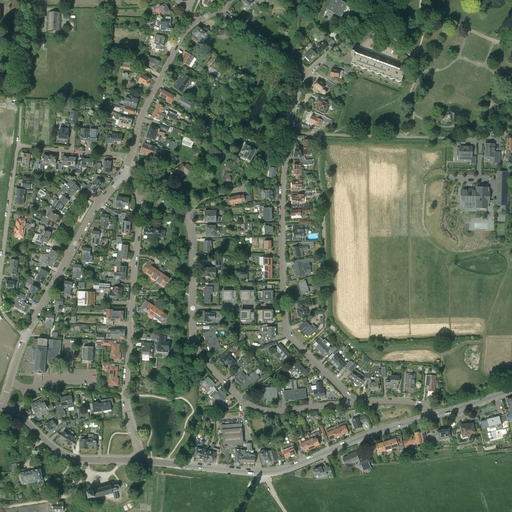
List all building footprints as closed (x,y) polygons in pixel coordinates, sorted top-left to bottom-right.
[(250,7),(253,9),(256,5),(253,3),(251,1),(251,0),(250,0),(242,0),(242,1),(246,5),(245,7),(248,9),(250,7),(250,8),(250,7)] [(330,0),(326,8),(340,16),(348,3),(341,0),(330,0)] [(159,8),(162,15),(169,11),(165,4),(161,6),(159,4),(153,7),(155,10),(159,8)] [(48,13),(48,30),(60,31),(60,13),(48,13)] [(32,29),(42,30),(42,18),(32,17),(32,29)] [(156,22),(156,25),(157,26),(161,26),(161,31),(172,31),(172,27),(170,26),(171,20),(158,20),(158,22),(157,22),(156,22)] [(351,64),(401,82),(405,72),(403,72),(404,67),(401,66),(399,70),(355,55),(355,53),(354,52),(353,51),(352,51),(372,32),(371,31),(374,27),(371,24),(367,29),(348,47),(351,51),(351,52),(350,53),(351,55),(352,56),(352,57),(353,58),(351,64)] [(198,27),(192,34),(202,42),(205,39),(206,39),(207,39),(208,38),(208,37),(208,36),(207,36),(206,34),(198,27)] [(218,36),(224,39),(226,38),(229,35),(228,33),(226,30),(220,31),(218,36)] [(155,49),(162,50),(162,48),(163,48),(163,46),(164,46),(166,39),(163,38),(163,37),(160,36),(160,37),(156,36),(154,42),(156,43),(155,49)] [(316,47),(320,53),(328,47),(323,42),(321,44),(319,42),(318,42),(317,43),(317,44),(318,46),(316,47)] [(304,56),(310,62),(317,55),(311,50),(304,56)] [(180,62),(189,67),(195,58),(186,52),(181,61),(180,62)] [(153,61),(150,67),(155,70),(160,62),(154,59),(151,57),(149,60),(153,61)] [(330,77),(333,78),(334,76),(338,77),(339,74),(340,74),(340,71),(331,69),(330,77)] [(149,82),(150,79),(142,75),(138,73),(137,76),(135,79),(137,80),(139,81),(138,81),(139,82),(139,83),(141,84),(142,83),(147,86),(147,85),(148,85),(149,84),(149,83),(149,82)] [(173,86),(183,94),(193,80),(183,73),(173,86)] [(318,90),(324,95),(329,88),(334,88),(335,86),(328,81),(325,85),(318,80),(314,86),(318,89),(318,90)] [(173,97),(170,95),(171,95),(163,90),(160,96),(167,100),(166,102),(170,104),(173,100),(172,99),(173,97)] [(178,103),(186,107),(189,102),(181,97),(178,103)] [(328,111),(327,110),(329,104),(318,99),(316,102),(319,103),(316,109),(319,110),(319,111),(326,115),(328,111)] [(121,106),(116,104),(114,104),(113,107),(120,109),(121,108),(123,109),(121,113),(123,114),(128,115),(128,113),(134,114),(135,113),(136,112),(135,111),(135,110),(122,106),(121,106)] [(159,104),(156,110),(163,114),(166,108),(159,104)] [(163,114),(156,110),(153,116),(159,119),(159,118),(160,119),(163,114)] [(170,117),(176,120),(178,116),(168,111),(166,115),(167,116),(170,117)] [(78,114),(71,113),(70,123),(72,123),(71,125),(75,125),(76,124),(77,124),(78,114)] [(317,125),(316,127),(319,128),(319,127),(320,127),(322,120),(323,118),(320,117),(319,119),(317,118),(311,116),(309,122),(317,125)] [(60,139),(60,140),(64,140),(64,139),(68,139),(69,133),(68,133),(69,126),(61,125),(60,132),(57,131),(56,137),(58,137),(58,138),(60,139)] [(149,128),(148,131),(160,135),(165,136),(165,134),(158,131),(159,128),(154,127),(154,125),(152,125),(151,125),(150,125),(150,126),(149,126),(149,128)] [(90,129),(89,141),(97,142),(98,132),(100,132),(101,127),(98,127),(98,130),(90,129)] [(81,141),(89,141),(90,129),(82,128),(81,141)] [(107,143),(115,143),(115,141),(121,142),(122,135),(112,134),(112,132),(108,131),(108,134),(107,143)] [(160,135),(148,131),(148,134),(147,135),(146,136),(147,137),(146,137),(159,141),(160,138),(159,138),(160,135)] [(143,146),(142,149),(152,152),(153,151),(157,152),(158,148),(144,143),(144,144),(143,144),(142,146),(143,146)] [(485,155),(485,156),(493,156),(493,159),(498,159),(498,152),(494,152),(494,144),(485,144),(485,151),(484,151),(484,155),(485,155)] [(245,145),(241,152),(245,154),(244,157),(251,160),(256,151),(245,145)] [(471,160),(471,157),(472,147),(468,147),(464,147),(460,147),(460,148),(457,148),(457,156),(460,156),(459,157),(466,157),(466,160),(471,160)] [(295,149),(294,157),(301,158),(301,159),(300,159),(299,161),(302,162),(307,162),(306,160),(303,156),(299,148),(297,149),(295,149)] [(152,152),(142,149),(141,153),(149,155),(148,157),(150,157),(150,159),(155,161),(156,158),(155,157),(157,152),(153,151),(152,152)] [(40,163),(40,167),(43,167),(43,165),(49,166),(49,164),(50,156),(43,155),(42,163),(40,163)] [(50,156),(49,164),(55,165),(55,166),(56,167),(56,170),(58,170),(59,164),(59,161),(56,161),(56,157),(50,156)] [(59,164),(58,170),(61,170),(62,165),(68,166),(69,158),(62,157),(62,164),(59,164)] [(75,158),(69,158),(68,166),(68,169),(74,169),(75,167),(78,167),(78,165),(75,164),(75,158)] [(87,166),(88,159),(81,159),(81,165),(78,165),(78,167),(77,174),(80,174),(81,168),(87,168),(87,166)] [(22,160),(22,167),(24,167),(24,168),(27,168),(31,168),(32,161),(29,161),(22,160)] [(294,165),(293,170),(302,171),(303,165),(308,166),(308,165),(312,165),(312,163),(312,160),(306,160),(307,162),(302,162),(301,164),(297,163),(297,165),(294,165)] [(175,169),(171,170),(171,172),(171,174),(172,175),(172,177),(178,175),(179,176),(182,174),(182,173),(183,172),(187,175),(193,170),(188,165),(186,167),(182,164),(179,167),(175,169)] [(497,206),(507,206),(508,171),(497,171),(497,206)] [(95,177),(91,182),(93,183),(99,188),(103,183),(102,183),(104,181),(100,178),(101,176),(95,174),(94,177),(95,177)] [(72,180),(68,185),(69,186),(76,192),(79,188),(74,184),(77,181),(73,177),(71,179),(72,180)] [(22,187),(22,188),(32,189),(33,181),(23,180),(22,180),(21,187),(22,187)] [(298,188),(302,188),(302,185),(306,184),(306,181),(299,181),(299,182),(292,182),(292,188),(294,188),(294,190),(298,190),(298,188)] [(99,188),(93,183),(92,185),(89,183),(87,186),(83,183),(81,185),(85,190),(86,188),(91,192),(92,191),(95,193),(99,188)] [(64,186),(60,190),(65,194),(67,191),(72,196),(76,192),(69,186),(67,188),(64,186)] [(489,204),(489,190),(488,190),(488,188),(476,188),(476,190),(462,189),(462,196),(464,196),(464,203),(476,204),(476,208),(487,208),(488,204),(489,204)] [(16,189),(15,198),(19,199),(20,196),(21,196),(21,194),(25,195),(25,191),(16,189)] [(273,190),(263,191),(264,200),(273,200),(273,195),(275,195),(275,190),(273,191),(273,190)] [(303,193),(303,195),(298,195),(299,196),(291,196),(292,202),(292,205),(298,205),(298,202),(304,202),(304,196),(305,196),(308,196),(308,193),(303,193)] [(19,199),(15,198),(14,204),(23,205),(25,195),(21,194),(21,196),(20,196),(19,199)] [(63,196),(59,201),(65,206),(69,200),(63,196)] [(229,200),(228,200),(229,203),(230,203),(230,204),(231,204),(232,206),(235,206),(235,203),(241,202),(241,204),(251,202),(250,196),(244,197),(243,196),(240,197),(239,196),(229,198),(229,200)] [(115,201),(115,207),(122,208),(123,198),(117,197),(116,201),(115,201)] [(65,206),(59,201),(55,207),(61,211),(65,206)] [(46,217),(49,218),(56,222),(59,216),(55,214),(57,212),(48,207),(47,210),(48,211),(46,217)] [(102,214),(101,220),(108,222),(108,218),(112,215),(117,218),(117,215),(106,207),(104,209),(109,213),(107,214),(107,215),(102,214)] [(300,210),(291,210),(291,216),(292,218),(301,218),(301,216),(304,216),(304,213),(309,213),(309,208),(300,209),(300,210)] [(117,218),(117,221),(123,222),(122,233),(129,234),(130,222),(125,222),(125,216),(121,215),(117,215),(117,218)] [(13,232),(13,233),(15,233),(15,234),(15,237),(23,238),(24,234),(25,228),(30,229),(30,224),(25,223),(26,221),(25,221),(25,219),(19,218),(19,221),(17,220),(16,227),(15,227),(15,228),(14,229),(14,231),(15,232),(14,233),(13,232)] [(56,222),(49,218),(46,224),(53,228),(56,222)] [(101,220),(100,230),(101,230),(101,229),(102,229),(102,231),(103,231),(104,228),(107,228),(107,225),(111,225),(111,222),(108,222),(101,220)] [(41,232),(40,235),(49,238),(51,233),(44,230),(45,227),(40,225),(39,228),(40,228),(39,231),(41,232)] [(294,232),(293,232),(293,233),(294,233),(294,238),(293,238),(293,240),(298,240),(298,242),(301,242),(301,238),(304,237),(304,235),(307,234),(308,233),(308,231),(308,229),(307,229),(304,229),(303,226),(293,227),(294,232)] [(92,231),(91,237),(92,237),(99,238),(100,232),(103,233),(103,231),(102,231),(102,229),(101,229),(101,230),(100,230),(99,232),(92,231)] [(143,239),(151,240),(151,233),(150,233),(150,229),(144,229),(143,236),(143,239)] [(151,233),(151,240),(158,241),(159,237),(164,238),(165,231),(160,230),(150,229),(150,233),(151,233)] [(49,238),(40,235),(39,237),(38,237),(36,243),(41,245),(42,242),(40,241),(41,241),(48,243),(49,238)] [(92,237),(91,246),(92,247),(92,246),(93,246),(93,247),(94,248),(95,244),(98,245),(98,244),(100,244),(101,242),(98,241),(99,238),(92,237)] [(262,245),(262,249),(271,249),(271,241),(264,241),(264,245),(262,245)] [(83,248),(82,254),(83,254),(90,255),(91,249),(94,250),(94,248),(93,247),(93,246),(92,246),(92,247),(91,246),(90,249),(83,248)] [(293,248),(295,258),(303,257),(302,250),(304,250),(305,251),(307,250),(307,247),(304,247),(304,246),(299,247),(293,248)] [(52,250),(48,255),(56,259),(59,254),(52,250)] [(117,260),(117,262),(120,262),(121,258),(127,259),(128,252),(121,252),(118,251),(117,260)] [(83,254),(82,263),(83,264),(83,263),(84,263),(84,264),(85,264),(86,261),(92,262),(93,256),(90,255),(83,254)] [(29,260),(28,261),(30,262),(35,265),(38,266),(44,267),(46,268),(48,264),(47,264),(48,263),(49,263),(49,264),(51,265),(52,265),(56,259),(48,255),(47,255),(46,255),(40,264),(38,264),(31,261),(29,260)] [(11,259),(10,267),(17,268),(18,261),(22,262),(23,257),(17,256),(16,260),(11,259)] [(301,263),(294,265),(296,277),(307,274),(305,267),(303,267),(302,264),(309,262),(308,260),(307,260),(307,259),(300,261),(301,263)] [(146,273),(151,277),(156,270),(151,266),(153,262),(150,260),(142,271),(146,273)] [(210,277),(210,278),(216,278),(216,270),(222,270),(222,268),(222,260),(215,260),(215,268),(204,268),(204,273),(204,275),(204,277),(210,277)] [(112,262),(112,264),(117,265),(116,273),(126,273),(126,267),(120,266),(120,262),(117,262),(115,262),(112,262)] [(74,264),(73,271),(74,271),(80,272),(80,273),(83,273),(84,269),(81,268),(81,266),(85,266),(85,264),(84,264),(84,263),(83,263),(83,264),(82,263),(81,265),(74,264)] [(13,274),(12,279),(18,279),(19,275),(16,275),(17,268),(10,267),(9,274),(13,274)] [(156,270),(151,277),(156,281),(161,273),(164,269),(161,267),(158,271),(156,270)] [(41,269),(38,275),(46,278),(49,272),(41,269)] [(119,284),(120,280),(125,280),(126,273),(116,273),(116,279),(107,279),(107,283),(110,284),(110,283),(113,283),(119,284)] [(161,273),(156,281),(164,286),(170,279),(161,273)] [(36,274),(35,276),(37,277),(35,281),(43,284),(46,278),(38,275),(36,274)] [(7,281),(6,288),(17,289),(18,279),(12,279),(12,281),(7,281)] [(305,279),(299,281),(299,283),(297,283),(300,292),(295,294),(297,298),(302,295),(309,293),(305,279)] [(65,288),(71,289),(72,283),(76,283),(76,281),(75,281),(75,280),(74,280),(73,280),(72,282),(65,281),(64,287),(65,288)] [(110,284),(107,283),(94,283),(94,289),(105,289),(105,293),(109,293),(109,299),(112,299),(121,299),(121,293),(113,292),(113,291),(110,291),(110,287),(110,285),(110,284)] [(204,290),(204,294),(205,294),(205,303),(210,303),(210,294),(212,294),(212,291),(216,291),(216,288),(217,288),(217,284),(209,284),(209,287),(206,287),(206,290),(204,290)] [(30,287),(28,291),(29,292),(35,295),(39,289),(32,285),(31,288),(30,287)] [(258,291),(258,301),(264,301),(268,301),(268,298),(271,298),(271,286),(270,286),(270,285),(267,285),(267,291),(258,291)] [(223,291),(223,301),(228,301),(228,300),(232,300),(232,298),(235,298),(235,291),(232,291),(232,289),(227,289),(227,291),(223,291)] [(240,291),(240,301),(246,301),(246,300),(249,300),(249,298),(253,298),(253,291),(250,291),(250,289),(245,289),(245,291),(240,291)] [(29,292),(26,297),(32,300),(35,295),(29,292)] [(78,292),(78,305),(92,306),(94,306),(94,292),(78,292)] [(25,299),(19,296),(18,296),(15,296),(14,297),(16,298),(12,306),(27,314),(31,307),(23,302),(25,299)] [(56,298),(55,304),(56,304),(62,305),(63,299),(67,300),(67,298),(66,298),(66,297),(65,296),(65,297),(63,297),(63,299),(56,298)] [(137,308),(137,312),(140,312),(142,309),(149,314),(157,301),(156,300),(153,304),(151,304),(145,300),(140,308),(137,308)] [(299,311),(298,311),(298,312),(299,317),(305,315),(305,314),(305,313),(306,312),(307,312),(307,311),(306,307),(311,305),(309,300),(307,301),(307,300),(297,303),(299,311)] [(157,301),(149,314),(154,317),(159,310),(157,308),(161,303),(157,301)] [(55,311),(54,313),(56,314),(56,313),(57,313),(57,314),(58,314),(58,312),(61,312),(62,309),(65,309),(66,306),(62,305),(56,304),(55,311)] [(159,310),(154,317),(162,323),(167,315),(159,310)] [(240,311),(240,320),(253,320),(253,313),(250,313),(250,312),(246,312),(246,311),(240,311)] [(268,313),(268,311),(264,311),(258,311),(258,320),(267,320),(267,323),(270,323),(271,323),(271,313),(268,313)] [(204,313),(204,322),(210,322),(210,318),(220,318),(222,318),(222,313),(220,313),(220,312),(209,312),(209,313),(204,313)] [(47,321),(53,322),(54,319),(56,319),(56,316),(58,317),(58,314),(57,314),(57,313),(56,313),(56,314),(54,313),(54,316),(47,315),(46,321),(47,321)] [(110,316),(106,316),(106,325),(113,325),(113,321),(123,322),(123,316),(110,316)] [(306,321),(299,328),(306,334),(306,335),(308,337),(311,334),(312,335),(318,329),(316,327),(315,327),(313,325),(311,327),(306,321)] [(210,331),(204,333),(208,343),(217,339),(214,333),(217,332),(216,329),(224,329),(224,327),(219,327),(219,326),(209,326),(209,329),(210,329),(210,331)] [(263,332),(263,339),(267,339),(268,341),(273,339),(273,337),(276,337),(276,332),(263,332)] [(157,352),(162,352),(163,350),(164,350),(169,350),(169,343),(165,342),(165,336),(158,335),(158,339),(157,349),(157,352)] [(48,339),(38,338),(38,339),(34,339),(33,347),(32,346),(30,362),(35,363),(34,373),(42,374),(45,374),(46,364),(51,364),(59,365),(61,341),(48,339)] [(321,354),(323,356),(331,348),(329,346),(328,347),(326,345),(328,343),(325,340),(324,341),(321,338),(314,345),(322,353),(321,354)] [(217,339),(208,343),(211,353),(218,350),(219,352),(221,354),(225,349),(223,348),(221,349),(217,339)] [(110,346),(110,348),(112,348),(111,360),(120,360),(120,353),(119,353),(119,345),(116,345),(116,341),(111,341),(102,340),(102,346),(110,346)] [(264,346),(266,350),(278,346),(276,341),(264,346)] [(142,354),(142,355),(142,358),(149,358),(149,356),(152,357),(153,349),(150,348),(150,343),(143,343),(142,352),(141,353),(142,354)] [(280,344),(275,349),(278,353),(276,355),(280,360),(282,358),(284,360),(289,354),(280,344)] [(83,361),(93,361),(93,347),(83,347),(83,361)] [(337,350),(333,353),(335,355),(341,349),(339,347),(336,349),(337,350)] [(220,360),(225,365),(228,363),(232,367),(236,363),(232,359),(233,359),(228,354),(224,357),(223,356),(220,360)] [(330,361),(335,366),(342,359),(338,354),(330,361)] [(342,359),(335,366),(340,371),(342,369),(345,372),(348,369),(353,364),(351,362),(349,362),(347,364),(342,359)] [(287,370),(290,374),(294,370),(300,376),(302,374),(305,377),(309,373),(306,369),(305,370),(300,364),(301,363),(298,360),(291,367),(290,366),(287,370)] [(247,361),(237,371),(236,372),(238,375),(234,379),(242,386),(249,379),(248,378),(241,371),(249,363),(247,361)] [(349,374),(347,378),(348,379),(353,382),(360,373),(353,368),(356,365),(355,362),(353,364),(348,369),(352,372),(350,375),(349,374)] [(110,370),(110,372),(109,385),(112,385),(113,384),(118,384),(118,379),(116,379),(117,367),(110,367),(110,364),(102,364),(102,370),(110,370)] [(249,379),(242,386),(245,389),(252,382),(253,383),(259,377),(257,375),(261,372),(257,368),(248,378),(249,379)] [(354,383),(353,384),(356,386),(357,385),(359,386),(360,387),(364,381),(362,380),(363,379),(363,378),(364,375),(360,373),(353,382),(354,383)] [(407,383),(407,388),(407,394),(414,394),(415,376),(406,375),(405,383),(407,383)] [(435,380),(436,376),(426,375),(426,383),(427,383),(426,396),(431,397),(432,391),(435,391),(435,385),(437,385),(437,380),(435,380)] [(386,380),(386,384),(387,384),(387,388),(397,389),(397,385),(398,385),(398,381),(399,381),(399,376),(391,376),(391,377),(387,377),(387,380),(386,380)] [(202,381),(200,383),(201,384),(206,390),(205,391),(205,392),(206,393),(208,395),(212,391),(210,389),(215,385),(213,383),(213,382),(211,380),(210,380),(208,377),(203,382),(203,381),(202,381)] [(292,390),(284,391),(284,400),(291,399),(291,400),(296,399),(294,390),(293,380),(290,381),(291,386),(292,386),(292,390)] [(293,380),(294,390),(296,399),(300,399),(300,398),(306,398),(305,389),(297,390),(296,380),(293,380)] [(376,381),(376,383),(370,383),(370,390),(378,390),(378,386),(379,386),(379,381),(376,381)] [(307,385),(310,394),(313,393),(314,393),(315,397),(325,396),(324,389),(322,389),(321,382),(316,383),(317,390),(312,390),(310,384),(307,385)] [(276,388),(264,388),(264,398),(267,398),(267,401),(277,401),(277,392),(280,392),(280,388),(280,383),(276,383),(276,388)] [(220,390),(213,397),(220,405),(218,406),(220,408),(222,409),(223,409),(225,408),(227,408),(228,408),(222,402),(227,397),(225,395),(223,393),(220,390)] [(71,396),(66,397),(68,405),(68,406),(68,408),(73,407),(74,410),(77,409),(76,405),(73,405),(71,396)] [(31,409),(33,412),(46,405),(44,402),(48,401),(47,397),(43,398),(31,405),(33,408),(31,409)] [(62,407),(60,408),(61,413),(64,412),(63,408),(66,408),(65,406),(68,406),(68,405),(66,397),(60,398),(62,407)] [(105,403),(101,404),(102,411),(111,410),(111,405),(113,405),(112,399),(104,400),(105,403)] [(102,411),(101,404),(98,404),(98,402),(92,403),(94,413),(102,411)] [(46,405),(33,412),(34,414),(36,414),(38,418),(54,409),(53,407),(54,406),(53,404),(47,407),(46,405)] [(351,420),(355,430),(361,427),(359,422),(363,420),(363,422),(367,421),(365,415),(351,420)] [(487,421),(480,422),(482,428),(487,427),(487,426),(489,426),(490,429),(497,427),(498,428),(500,427),(502,426),(500,421),(504,421),(507,421),(506,415),(499,417),(493,418),(492,417),(491,417),(490,417),(490,418),(491,419),(487,419),(487,420),(487,421)] [(50,421),(44,425),(47,430),(48,431),(49,432),(54,428),(57,426),(53,420),(50,422),(50,421)] [(63,423),(57,428),(59,430),(63,427),(63,428),(67,427),(66,421),(63,421),(63,423)] [(346,421),(338,425),(342,435),(348,432),(345,425),(347,424),(346,421)] [(222,425),(223,444),(228,443),(227,446),(237,447),(237,445),(242,446),(242,442),(243,442),(242,424),(222,425)] [(461,435),(462,438),(468,437),(467,435),(470,434),(469,434),(474,432),(472,424),(467,425),(467,424),(460,426),(462,434),(461,435)] [(338,425),(331,428),(335,438),(342,435),(338,425)] [(331,428),(326,430),(327,433),(330,440),(335,438),(331,428)] [(436,432),(438,440),(439,440),(451,438),(449,429),(437,431),(437,432),(436,432)] [(59,439),(64,443),(71,431),(69,430),(67,434),(64,432),(61,436),(59,434),(57,438),(59,439)] [(71,431),(64,443),(70,446),(72,446),(73,444),(72,443),(74,439),(71,436),(73,433),(71,431)] [(407,438),(407,440),(403,441),(405,448),(409,446),(409,445),(416,443),(417,444),(422,443),(419,432),(414,433),(415,436),(413,436),(413,437),(407,438)] [(313,434),(310,436),(315,446),(319,444),(317,439),(318,438),(316,433),(313,434)] [(308,438),(305,440),(305,442),(308,449),(309,450),(315,447),(315,446),(310,436),(309,435),(307,436),(308,438)] [(88,436),(88,440),(88,449),(92,449),(92,446),(96,446),(97,436),(88,436)] [(394,439),(389,440),(392,449),(403,445),(402,441),(399,442),(397,436),(393,438),(394,439)] [(88,449),(88,440),(84,439),(84,437),(81,437),(81,439),(80,439),(80,442),(79,445),(80,445),(80,449),(88,449)] [(308,449),(305,442),(303,443),(301,439),(298,440),(300,446),(301,445),(304,451),(308,449)] [(385,440),(382,441),(383,442),(385,451),(386,454),(392,453),(391,449),(392,449),(389,440),(385,442),(385,440)] [(285,441),(279,443),(282,453),(283,452),(285,458),(291,456),(287,445),(285,441)] [(293,442),(287,445),(291,456),(296,454),(294,448),(295,448),(293,442)] [(376,444),(372,446),(373,451),(378,450),(379,453),(385,451),(383,442),(376,444)] [(247,451),(242,450),(243,463),(255,463),(255,455),(254,455),(254,451),(252,451),(251,443),(247,443),(247,451)] [(197,447),(194,457),(198,458),(201,447),(203,447),(204,444),(201,444),(201,445),(198,444),(197,447)] [(232,449),(235,449),(235,447),(225,446),(225,448),(223,448),(222,453),(225,453),(224,460),(229,461),(229,454),(232,454),(232,449)] [(201,447),(198,458),(204,460),(207,448),(203,447),(201,447)] [(235,447),(235,449),(234,464),(240,464),(243,464),(243,463),(242,450),(242,448),(237,447),(235,447)] [(207,448),(204,460),(209,461),(211,451),(212,450),(211,449),(207,448)] [(276,449),(265,452),(268,463),(273,462),(281,459),(281,457),(276,449)] [(268,463),(265,452),(265,450),(259,451),(262,464),(268,463)] [(342,458),(345,465),(349,464),(350,465),(360,461),(356,452),(347,455),(347,456),(342,458)] [(362,468),(362,469),(367,467),(367,469),(370,468),(367,460),(360,463),(361,464),(359,465),(361,469),(362,468)] [(320,467),(313,471),(315,476),(317,475),(318,478),(327,476),(323,467),(321,468),(320,467)] [(32,471),(35,482),(43,480),(41,469),(33,471),(32,471)] [(20,478),(21,478),(22,481),(21,481),(22,484),(23,485),(35,482),(32,471),(20,473),(20,475),(19,475),(20,478)] [(93,490),(87,492),(88,498),(93,497),(93,498),(96,497),(95,497),(106,495),(107,497),(113,495),(114,500),(118,499),(117,491),(118,491),(119,490),(119,489),(120,488),(120,487),(119,487),(119,486),(118,485),(117,485),(116,485),(115,485),(115,483),(111,484),(111,485),(92,490),(93,490)] [(52,511),(63,511),(63,502),(52,502),(52,511)]
